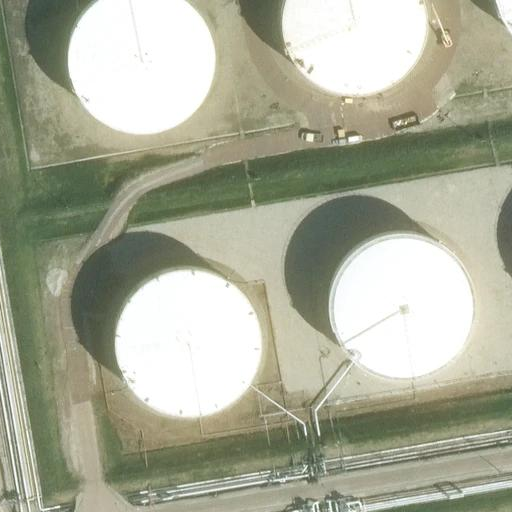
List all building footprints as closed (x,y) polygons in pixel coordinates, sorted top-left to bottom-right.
[(77,100),(105,123),(150,129),(183,116),(206,91),(216,50),(203,11),(192,0),(81,0),(64,29),(62,65),(77,100)] [(290,63),(318,85),(364,92),(396,79),(420,53),(430,12),(425,0),(277,0),(275,27),(290,63)] [(511,0),(493,0),(503,22),(511,29),(511,0)] [(341,344),(369,366),(414,373),(447,360),(470,334),(480,293),(467,254),(444,231),(410,219),(374,224),(347,243),(329,272),(326,308),(341,344)] [(124,378),(152,401),(197,408),(230,395),(253,369),(263,328),(250,289),(227,266),(193,254),(157,259),(129,277),(111,307),(108,343),(124,378)]
